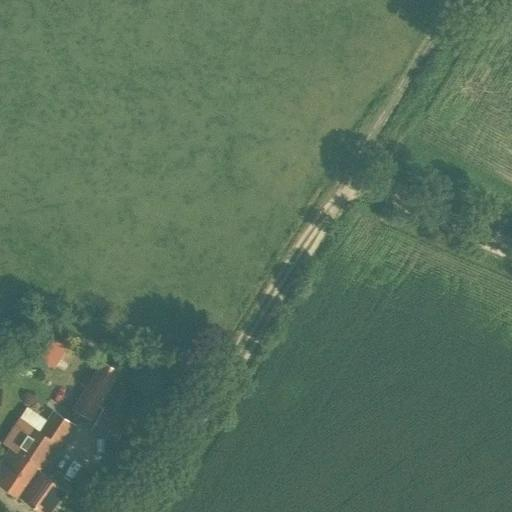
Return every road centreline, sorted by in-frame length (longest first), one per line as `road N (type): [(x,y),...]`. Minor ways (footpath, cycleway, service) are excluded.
road 1 (track): [(118,511),(177,450),(332,205)]
road 2 (track): [(332,205),(461,0)]
road 3 (track): [(332,205),(361,189),(395,193),(511,244)]
